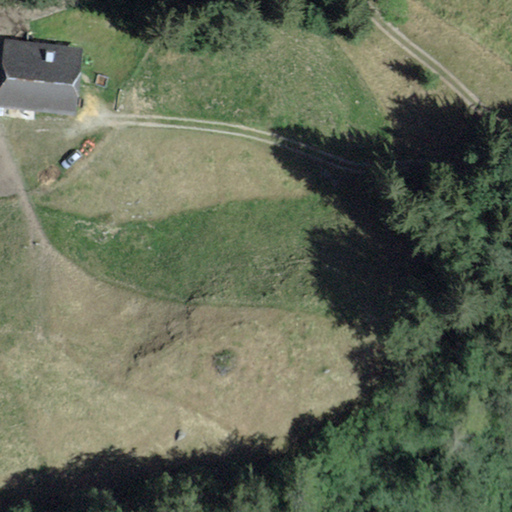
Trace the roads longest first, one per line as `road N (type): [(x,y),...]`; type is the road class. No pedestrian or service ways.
road 1 (track): [(511,229),(340,134),(292,118),(206,99),(115,98)]
road 2 (track): [(349,0),(511,138)]
